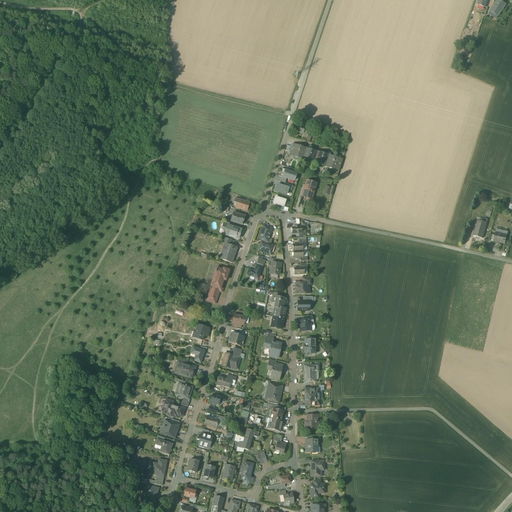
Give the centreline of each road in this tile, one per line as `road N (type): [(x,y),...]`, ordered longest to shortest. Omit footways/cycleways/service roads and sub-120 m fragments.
road 1 (residential): [(176,477),(260,208)]
road 2 (residential): [(293,461),(283,213)]
road 3 (track): [(85,13),(116,50),(171,82),(293,113)]
road 4 (unclassified): [(283,213),(511,262)]
road 5 (residential): [(260,208),(320,28)]
road 6 (track): [(85,11),(0,139)]
road 7 (residential): [(293,461),(262,473),(248,496),(176,477)]
road 8 (track): [(123,511),(0,485)]
